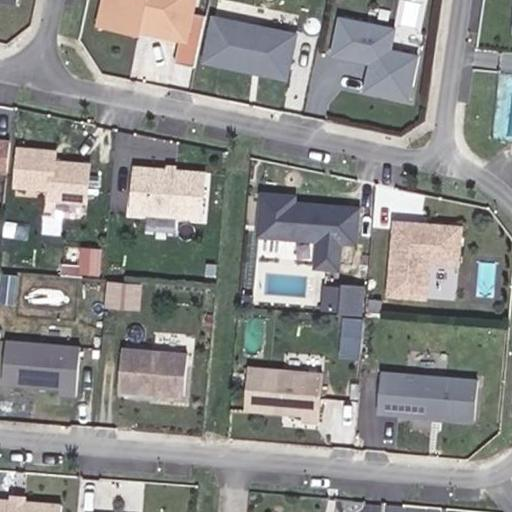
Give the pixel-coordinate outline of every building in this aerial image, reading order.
[(105,0),(101,24),(139,32),(141,23),(188,33),(195,0),(105,0)] [(296,33),(209,15),(199,64),(286,82),(296,33)] [(395,30),(341,18),(333,55),(371,63),(365,91),(409,100),(418,57),(391,51),(395,30)] [(188,33),(141,23),(139,32),(186,42),(188,33)] [(0,171),(10,172),(12,143),(0,141),(0,171)] [(56,152),(19,148),(15,186),(51,189),(50,199),(87,202),(90,165),(55,161),(56,152)] [(203,219),(207,174),(137,168),(133,212),(203,219)] [(297,196),(265,193),(261,236),(320,242),(317,267),(340,271),(343,243),(357,245),(360,216),(328,213),(328,206),(296,203),(297,196)] [(462,227),(395,222),(390,295),(427,298),(430,262),(459,264),(462,227)] [(101,249),(81,247),(79,274),(99,276),(101,249)] [(495,293),(495,259),(477,259),(477,293),(495,293)] [(18,275),(3,274),(1,304),(16,305),(18,275)] [(142,285),(107,283),(105,309),(140,311),(142,285)] [(365,286),(341,285),(339,315),(363,316),(365,286)] [(338,287),(323,286),(321,312),(336,313),(338,287)] [(362,319),(343,318),(340,359),(359,360),(362,319)] [(79,347),(6,342),(3,391),(76,396),(79,347)] [(127,350),(123,390),(188,396),(192,356),(127,350)] [(325,374),(251,367),(247,409),(304,415),(304,421),(320,422),(325,374)] [(479,382),(383,373),(379,412),(475,421),(479,382)] [(0,500),(0,511),(63,511),(64,506),(0,500)]
